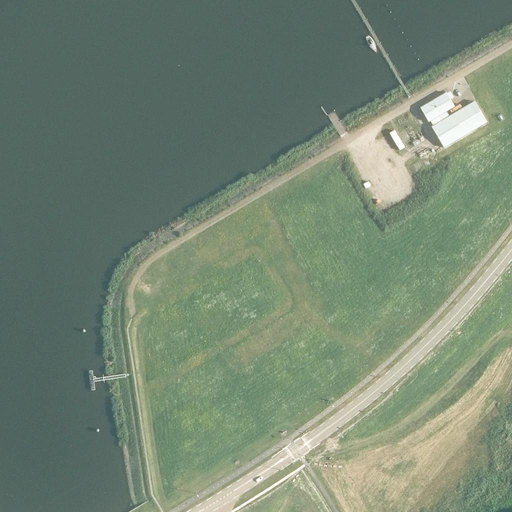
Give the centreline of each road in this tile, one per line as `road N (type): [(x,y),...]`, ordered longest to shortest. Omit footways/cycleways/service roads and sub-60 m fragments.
road 1 (unclassified): [(135,315),(136,271),(160,251),(511,43)]
road 2 (secondary): [(198,511),(363,400),(435,336),(511,249)]
